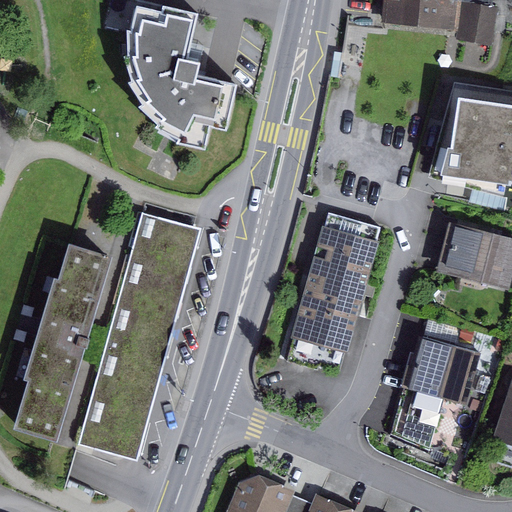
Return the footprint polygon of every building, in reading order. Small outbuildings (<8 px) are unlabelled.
[(189,59),(200,14),(141,0),(112,0),(104,29),(126,30),(127,54),(132,85),(144,103),(160,126),(181,140),(204,150),(211,125),(228,130),(238,82),(199,73),(201,62),(189,59)] [(383,0),(381,21),(455,29),(458,0),(383,0)] [(496,7),(466,2),(459,37),(489,43),(496,7)] [(511,183),(511,104),(460,96),(441,174),(511,183)] [(472,201),(507,203),(507,188),(472,187),(472,201)] [(200,226),(139,209),(75,442),(136,459),(200,226)] [(444,268),(511,285),(511,240),(455,226),(444,268)] [(307,288),(294,336),(349,352),(380,243),(325,227),(307,288)] [(56,435),(106,262),(63,249),(12,422),(56,435)] [(480,353),(421,340),(408,398),(467,411),(480,353)] [(511,396),(498,437),(511,442),(511,396)] [(280,511),(288,495),(247,478),(232,511),(280,511)] [(354,511),(321,498),(315,511),(354,511)]
